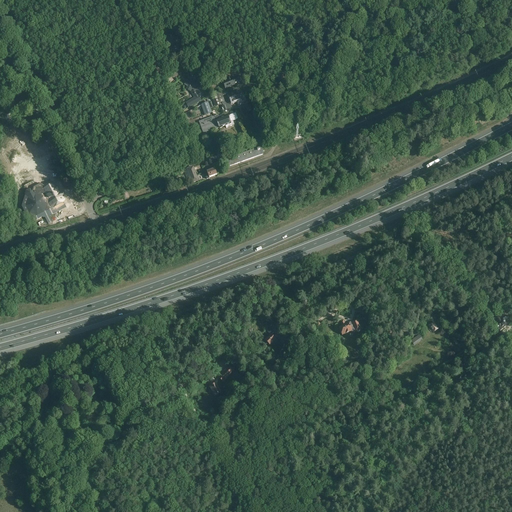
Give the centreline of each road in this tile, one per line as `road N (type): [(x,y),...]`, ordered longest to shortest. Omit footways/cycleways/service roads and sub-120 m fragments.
road 1 (motorway): [(511,125),(262,244),(0,333)]
road 2 (motorway): [(0,347),(248,269),(511,157)]
road 3 (unclassified): [(84,201),(469,58),(511,15)]
road 4 (track): [(179,384),(264,288),(406,238),(488,336)]
road 5 (unclassified): [(226,473),(179,384),(146,346),(107,344),(0,400)]
road 6 (track): [(229,479),(318,380),(274,284)]
road 7 (unclassified): [(0,285),(78,285),(100,275),(106,250),(84,201)]
road 8 (unclassified): [(84,201),(0,43)]
road 9 (track): [(203,160),(124,0)]
road 10 (track): [(349,433),(488,336)]
road 11 (track): [(179,384),(73,511)]
road 12 (track): [(450,363),(414,511)]
road 13 (track): [(322,511),(349,433),(318,380)]
road 14 (track): [(273,134),(212,11)]
